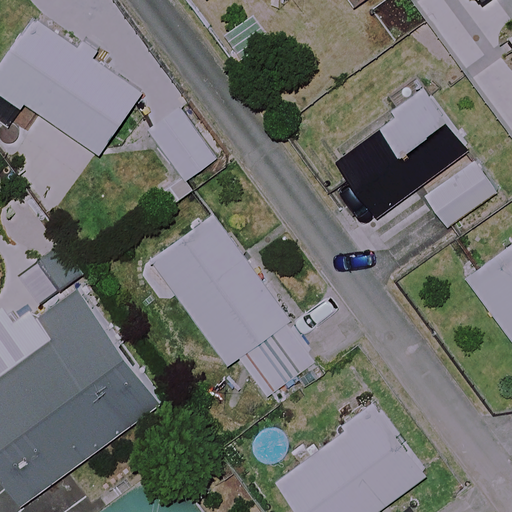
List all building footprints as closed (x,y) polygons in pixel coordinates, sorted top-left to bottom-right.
[(511,22),(511,0),(479,0),(484,27),(511,22)] [(0,90),(24,108),(31,99),(88,140),(101,150),(144,91),(38,14),(0,67),(0,90)] [(468,147),(427,91),(335,160),(377,216),(468,147)] [(215,158),(178,106),(147,129),(184,180),(215,158)] [(497,191),(475,161),(425,196),(447,227),(497,191)] [(320,356),(217,212),(153,258),(228,363),(239,355),(267,394),(320,356)] [(74,237),(41,260),(63,292),(96,270),(74,237)] [(511,244),(468,277),(511,336),(511,244)] [(0,497),(143,391),(73,298),(0,352),(0,497)] [(374,511),(427,473),(378,406),(277,481),(299,511),(374,511)] [(199,511),(153,449),(66,511),(199,511)]
